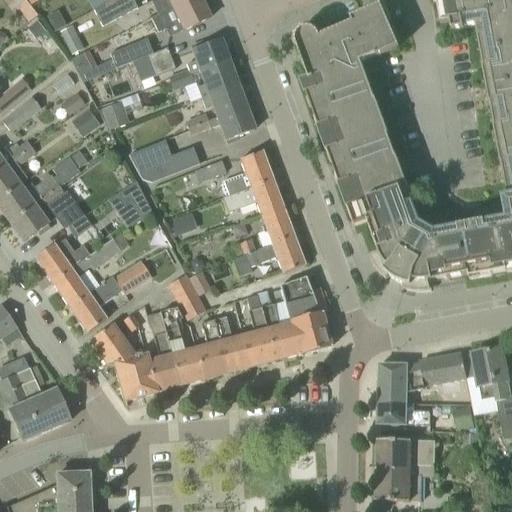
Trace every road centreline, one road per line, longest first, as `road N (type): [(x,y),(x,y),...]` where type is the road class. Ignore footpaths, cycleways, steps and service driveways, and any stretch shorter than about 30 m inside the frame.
road 1 (residential): [(369,344),(248,20)]
road 2 (residential): [(113,439),(347,426)]
road 3 (residential): [(113,439),(107,417),(0,271)]
road 4 (residential): [(369,344),(511,316)]
